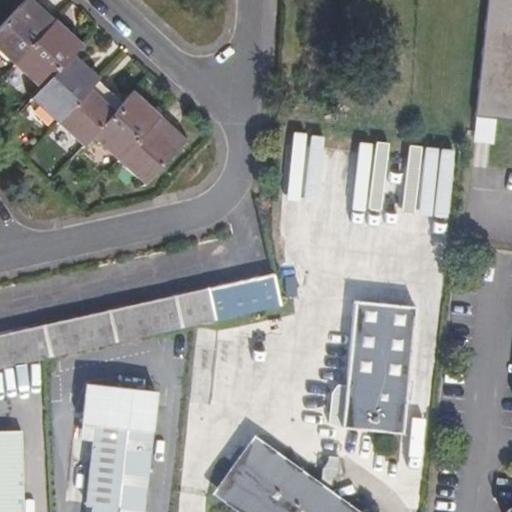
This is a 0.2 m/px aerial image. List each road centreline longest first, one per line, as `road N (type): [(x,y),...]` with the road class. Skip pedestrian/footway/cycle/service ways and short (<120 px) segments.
road 1 (residential): [(239,93),(223,191),(188,215),(0,257)]
road 2 (residential): [(98,0),(178,73),(239,93)]
